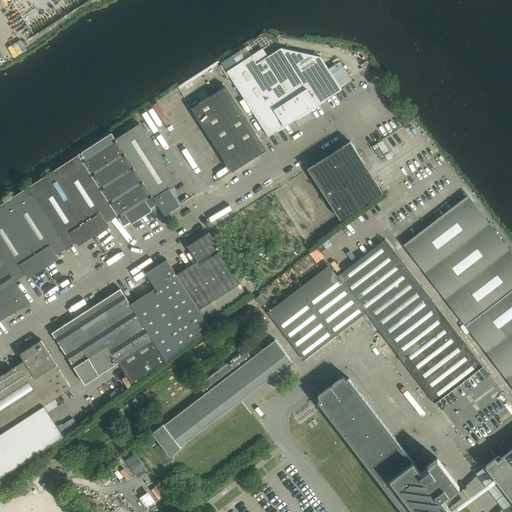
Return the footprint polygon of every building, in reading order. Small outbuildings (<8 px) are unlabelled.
[(309,111),(342,90),(340,87),(352,80),(340,62),(329,69),(321,57),(281,48),(257,64),(251,56),(227,72),(269,137),(293,121),(309,111)] [(225,86),(191,108),(232,172),(266,150),(225,86)] [(140,124),(116,139),(157,204),(165,215),(181,205),(170,188),(178,183),(140,124)] [(157,204),(116,139),(112,133),(78,154),(78,155),(117,216),(124,226),(130,222),(131,223),(152,210),(151,208),(157,204)] [(325,157),(308,168),(341,219),(383,192),(350,141),(333,152),(335,155),(327,160),(325,157)] [(117,216),(78,155),(0,205),(0,257),(15,281),(26,274),(28,278),(32,275),(54,260),(55,261),(59,259),(56,255),(76,242),(79,246),(83,243),(82,242),(105,228),(105,229),(109,226),(107,222),(117,216)] [(511,253),(468,197),(405,245),(511,385),(511,253)] [(209,325),(247,296),(240,284),(241,283),(209,232),(187,246),(197,261),(176,274),(199,310),(209,325)] [(483,367),(385,240),(338,276),(276,323),(304,360),(308,357),(363,315),(368,321),(370,319),(435,403),(483,367)] [(0,321),(29,303),(15,281),(0,257),(0,321)] [(210,326),(209,325),(199,310),(176,274),(167,259),(146,273),(155,288),(130,304),(166,360),(167,359),(209,326),(209,327),(210,326)] [(166,360),(130,304),(120,289),(52,333),(85,384),(119,362),(134,385),(166,360)] [(44,406),(71,388),(56,365),(57,364),(41,340),(20,354),(24,361),(0,376),(0,474),(1,477),(64,436),(44,406)] [(180,447),(291,362),(292,362),(275,340),(252,358),(245,350),(199,385),(205,394),(164,425),(163,424),(152,433),(170,456),(181,448),(180,447)] [(454,511),(451,507),(462,498),(455,489),(459,486),(437,458),(433,461),(426,453),(414,462),(349,378),(346,380),(343,376),(318,396),(321,399),(318,402),(403,511),(454,511)] [(53,400),(46,404),(50,410),(57,405),(53,400)] [(511,449),(501,458),(499,456),(486,465),(511,498),(511,449)] [(135,453),(126,460),(137,473),(146,466),(135,453)]
